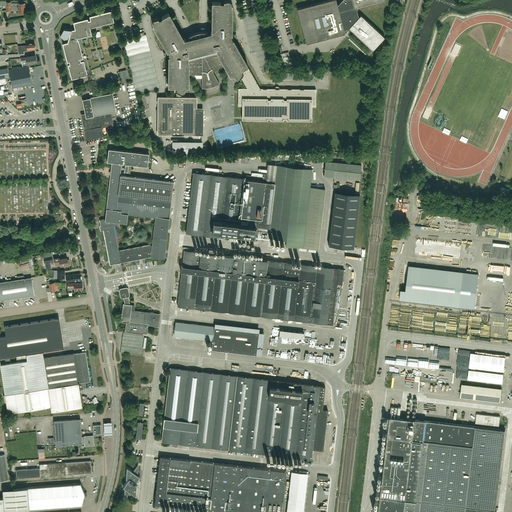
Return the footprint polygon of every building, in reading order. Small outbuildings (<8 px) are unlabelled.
[(180,90),(182,91),(183,91),(184,90),(185,86),(188,86),(188,75),(202,75),(202,88),(204,88),(206,88),(208,88),(210,87),(212,87),(214,86),(216,85),(217,84),(219,83),(213,72),(225,65),(231,75),(233,73),(236,76),(237,77),(238,76),(239,75),(247,88),(238,88),(238,106),(242,106),(242,119),(267,119),(267,118),(270,118),(270,119),(283,119),(283,118),(286,118),(286,119),(312,120),(312,106),(316,106),(316,89),(260,88),(249,68),(247,69),(246,66),(248,65),(233,39),(232,34),(232,4),(231,4),(230,0),(224,0),(223,0),(223,2),(212,2),(212,32),(207,33),(207,32),(203,31),(199,31),(197,32),(195,32),(191,34),(187,37),(188,38),(183,39),(168,13),(159,19),(158,17),(153,18),(152,19),(152,20),(153,24),(152,24),(167,51),(168,55),(168,86),(176,86),(176,97),(158,97),(158,134),(203,135),(203,108),(196,108),(196,97),(180,97),(180,90)] [(372,50),(385,37),(361,15),(358,17),(356,7),(383,0),(341,0),(337,5),(335,0),(329,0),(297,8),(306,43),(345,33),(344,33),(349,28),(372,50)] [(18,12),(25,12),(25,3),(18,3),(11,3),(11,2),(6,2),(6,10),(11,10),(18,10),(18,12)] [(261,10),(241,15),(251,53),(255,52),(259,68),(275,64),(261,10)] [(90,20),(88,20),(87,18),(73,22),(75,29),(77,38),(92,34),(90,28),(114,21),(111,11),(89,16),(90,20)] [(87,75),(84,60),(81,61),(80,59),(83,58),(78,39),(77,38),(75,29),(71,30),(71,29),(63,29),(60,36),(64,40),(68,39),(67,42),(62,43),(67,62),(69,62),(70,64),(68,64),(72,79),(87,75)] [(137,95),(160,89),(145,36),(122,42),(137,95)] [(35,49),(35,48),(35,46),(34,43),(26,43),(26,45),(18,46),(19,54),(23,53),(23,51),(27,50),(35,49)] [(26,57),(21,58),(21,62),(22,62),(22,66),(27,65),(27,64),(37,62),(35,55),(26,57)] [(28,66),(9,70),(12,88),(32,84),(28,66)] [(0,69),(0,78),(9,76),(7,68),(0,69)] [(128,69),(119,71),(122,83),(131,80),(128,69)] [(82,99),(85,114),(98,111),(102,128),(113,125),(112,117),(116,116),(115,112),(116,111),(112,93),(90,98),(82,99)] [(502,108),(499,117),(505,119),(509,111),(502,108)] [(103,136),(102,128),(98,111),(85,114),(81,114),(86,140),(103,136)] [(172,143),(172,153),(187,153),(187,143),(172,143)] [(107,161),(112,162),(122,163),(125,163),(124,171),(128,171),(128,167),(131,167),(131,164),(147,166),(149,153),(108,148),(107,161)] [(360,180),(361,164),(325,161),(324,176),(360,180)] [(122,163),(112,162),(108,193),(118,194),(120,175),(122,163)] [(188,219),(186,232),(219,236),(236,238),(236,237),(254,239),(255,226),(270,227),(275,182),(265,181),(266,173),(264,173),(263,177),(246,175),(246,179),(222,176),(222,173),(212,171),(212,174),(193,172),(188,219)] [(151,257),(164,258),(173,181),(120,175),(118,194),(108,193),(105,221),(104,220),(104,219),(99,219),(101,228),(103,227),(110,265),(151,257)] [(501,187),(500,194),(508,196),(510,189),(501,187)] [(335,191),(328,245),(353,248),(360,194),(335,191)] [(182,271),(177,306),(310,322),(332,324),(337,284),(342,284),(344,269),(339,269),(339,268),(213,253),(213,249),(209,248),(208,253),(201,252),(184,250),(182,265),(181,265),(180,270),(180,271),(182,271)] [(59,258),(54,259),(55,263),(60,262),(60,265),(64,265),(64,266),(70,265),(69,259),(67,260),(67,258),(59,259),(59,258)] [(464,272),(409,265),(406,290),(401,289),(399,300),(459,307),(464,272)] [(72,274),(66,275),(67,282),(81,280),(80,273),(72,274)] [(0,299),(34,295),(31,277),(0,281),(0,299)] [(159,313),(135,310),(131,310),(131,304),(129,304),(129,303),(127,292),(126,292),(125,289),(120,290),(121,294),(123,293),(125,304),(123,303),(121,321),(126,322),(125,331),(147,333),(148,325),(158,326),(159,313)] [(447,323),(447,314),(438,314),(438,322),(447,323)] [(449,314),(448,323),(457,324),(457,314),(449,314)] [(54,318),(4,326),(6,336),(0,336),(0,357),(59,348),(54,318)] [(176,322),(174,336),(212,341),(211,349),(261,355),(262,346),(257,346),(259,332),(214,326),(176,322)] [(304,332),(280,330),(279,336),(303,339),(304,332)] [(140,356),(143,335),(123,333),(120,353),(140,356)] [(317,340),(317,335),(312,335),(312,333),(307,333),(307,344),(313,344),(313,337),(314,337),(314,340),(317,340)] [(27,360),(0,365),(8,413),(50,407),(51,412),(82,407),(78,383),(83,382),(85,382),(90,381),(85,351),(44,358),(27,360)] [(170,368),(161,442),(311,459),(311,460),(313,449),(323,451),(328,410),(323,409),(325,386),(320,385),(170,368)] [(502,389),(462,384),(460,397),(500,402),(502,389)] [(500,417),(477,414),(475,423),(499,426),(500,417)] [(494,511),(495,510),(496,510),(505,430),(390,416),(378,511),(494,511)] [(82,444),(82,437),(80,419),(54,420),(55,445),(82,444)] [(112,434),(112,420),(104,421),(104,434),(112,434)] [(94,434),(101,434),(101,425),(93,425),(94,434)] [(85,445),(93,445),(93,435),(84,436),(84,437),(82,437),(82,444),(85,443),(85,445)] [(0,480),(8,479),(4,454),(0,454),(0,480)] [(281,511),(286,471),(160,456),(154,504),(187,508),(209,510),(208,511),(281,511)] [(16,470),(16,478),(92,473),(91,460),(39,464),(40,468),(16,470)] [(136,495),(137,484),(135,483),(136,481),(137,482),(139,480),(138,479),(140,476),(138,475),(138,469),(135,468),(133,471),(127,467),(126,478),(127,480),(123,486),(125,488),(124,499),(125,494),(127,494),(130,491),(136,495)] [(80,484),(27,487),(29,509),(82,505),(84,495),(84,493),(80,483),(80,484)]
